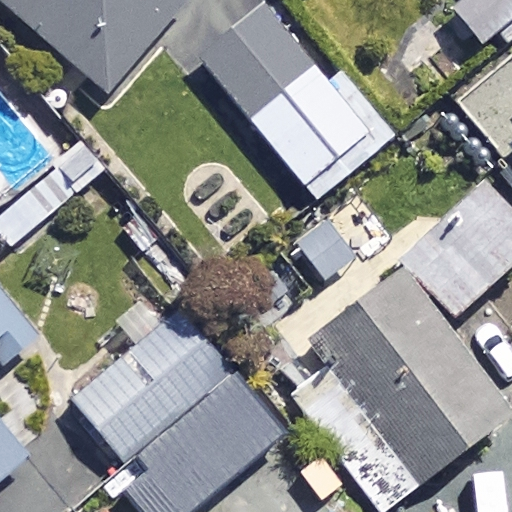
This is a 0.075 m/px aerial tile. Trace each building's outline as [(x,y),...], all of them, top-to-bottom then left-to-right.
[(0,0),(0,3),(101,93),(182,0),(0,0)] [(387,134),(274,0),(258,0),(195,54),(314,196),(387,134)] [(511,26),(511,0),(460,0),(448,10),(483,51),(511,26)] [(98,166),(76,142),(0,211),(0,236),(10,247),(98,166)] [(386,259),(438,321),(511,258),(511,212),(483,178),(386,259)] [(438,321),(386,259),(304,328),(342,373),(299,410),(334,452),(366,425),(415,483),(509,405),(438,321)] [(0,360),(35,332),(0,289),(0,360)] [(194,511),(292,429),(185,302),(70,400),(135,477),(122,488),(141,511),(194,511)]
